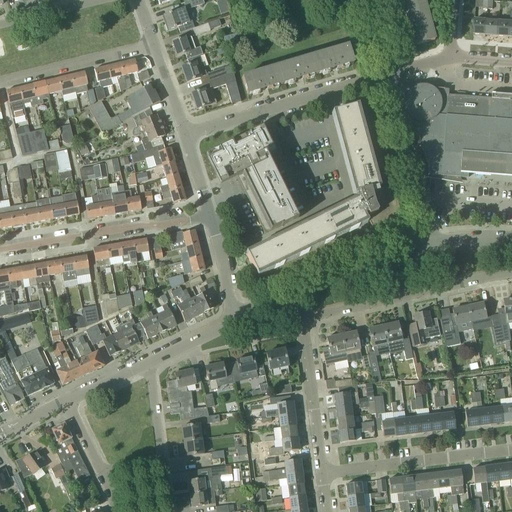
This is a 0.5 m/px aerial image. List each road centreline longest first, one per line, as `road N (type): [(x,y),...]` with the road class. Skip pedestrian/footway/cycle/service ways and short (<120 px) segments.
road 1 (residential): [(292,318),(511,270)]
road 2 (residential): [(385,71),(184,134)]
road 3 (residential): [(0,244),(205,209)]
road 4 (residential): [(316,476),(511,450)]
road 5 (residential): [(430,243),(385,71)]
road 6 (residential): [(316,476),(292,318)]
road 7 (residential): [(278,291),(430,243)]
road 8 (residential): [(0,79),(153,42)]
